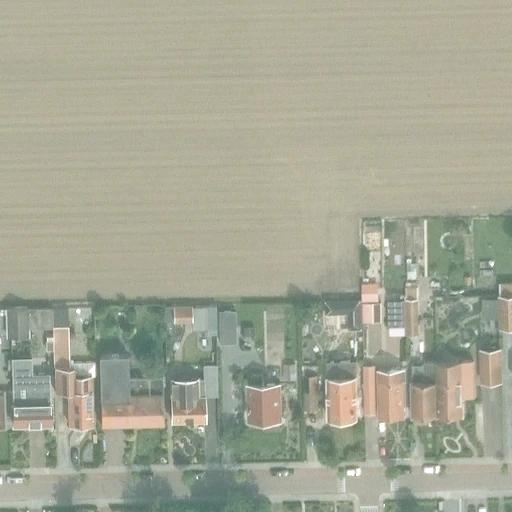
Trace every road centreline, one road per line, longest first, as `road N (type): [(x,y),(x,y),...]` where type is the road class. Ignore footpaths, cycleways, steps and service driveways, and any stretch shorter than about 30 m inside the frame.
road 1 (tertiary): [(0,493),(367,484)]
road 2 (tertiary): [(367,484),(511,481)]
